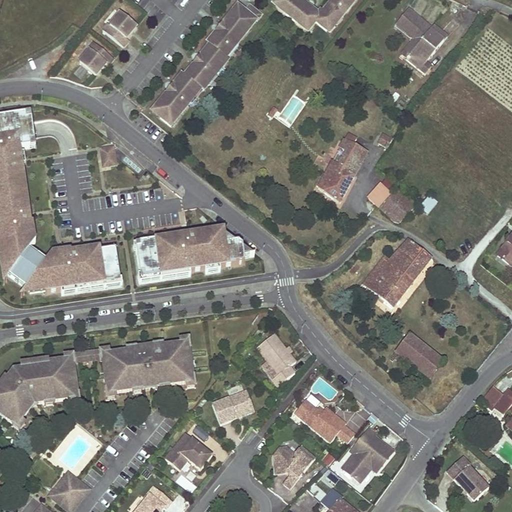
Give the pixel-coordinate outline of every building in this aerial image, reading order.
[(334,21),(337,23),(346,11),(344,9),(351,0),(332,0),(317,19),(292,0),(270,0),(285,12),(283,14),(295,24),(297,22),(308,31),(314,23),(325,33),(334,21)] [(259,16),(249,8),(244,14),(240,19),(232,12),(228,18),(230,20),(222,29),(219,32),(220,33),(217,35),(215,33),(206,44),(208,46),(199,57),(202,59),(200,62),(199,61),(196,64),(197,65),(195,68),(193,66),(184,77),(181,75),(172,86),(175,88),(173,91),(172,90),(169,93),(170,94),(162,103),(160,101),(155,107),(163,114),(159,119),(170,127),(200,90),(202,92),(227,61),(225,59),(259,16)] [(232,12),(240,19),(244,14),(236,8),(232,12)] [(432,30),(409,11),(400,22),(423,41),(407,61),(420,72),(427,63),(444,44),(430,32),(432,30)] [(108,26),(102,32),(122,48),(127,42),(125,40),(130,34),(127,31),(132,24),(120,14),(109,27),(108,26)] [(423,41),(400,22),(396,27),(413,42),(401,56),(407,61),(423,41)] [(135,27),(132,24),(127,31),(130,34),(135,27)] [(430,32),(444,44),(448,38),(435,27),(432,30),(430,32)] [(112,60),(93,44),(87,51),(89,52),(79,65),(91,75),(96,68),(99,71),(104,65),(107,67),(112,60)] [(424,76),(432,67),(427,63),(420,72),(424,76)] [(96,68),(91,75),(94,77),(99,71),(96,68)] [(163,114),(155,107),(151,112),(159,119),(163,114)] [(53,254),(47,262),(45,265),(28,252),(31,249),(36,242),(32,238),(34,235),(33,234),(29,231),(28,224),(31,224),(31,220),(30,218),(30,217),(28,217),(27,217),(26,217),(24,217),(23,211),(30,211),(28,203),(26,203),(21,166),(23,166),(23,162),(22,154),(15,155),(15,150),(21,149),(32,148),(31,142),(36,142),(35,129),(34,120),(28,120),(28,115),(0,118),(0,257),(0,259),(3,259),(5,274),(8,274),(13,273),(29,285),(30,291),(30,293),(45,291),(46,294),(61,292),(114,284),(114,282),(120,281),(116,252),(93,255),(93,252),(85,253),(86,259),(81,260),(80,254),(75,254),(74,255),(73,256),(72,257),(72,258),(65,259),(62,256),(60,254),(57,258),(53,254)] [(342,141),(317,189),(338,206),(366,154),(351,146),(354,140),(346,135),(343,142),(342,141)] [(390,140),(382,135),(377,144),(385,149),(390,140)] [(160,140),(168,146),(171,142),(164,136),(160,140)] [(115,148),(107,149),(109,167),(117,166),(116,158),(115,148)] [(378,208),(396,189),(385,180),(367,200),(378,208)] [(378,208),(385,215),(393,222),(398,225),(403,220),(415,206),(396,189),(378,208)] [(418,209),(422,212),(426,216),(436,204),(428,197),(418,209)] [(141,250),(137,251),(140,276),(144,275),(145,280),(190,274),(205,272),(220,270),(245,266),(242,249),(239,246),(226,248),(224,234),(189,239),(188,239),(187,241),(186,242),(186,244),(186,245),(180,246),(180,242),(171,243),(171,241),(140,245),(141,250)] [(511,236),(497,256),(508,265),(511,259),(511,236)] [(185,237),(171,239),(171,241),(171,243),(180,242),(180,246),(186,245),(186,244),(185,237)] [(408,242),(399,252),(390,263),(386,259),(379,268),(378,267),(363,287),(392,309),(430,260),(408,242)] [(31,249),(28,252),(45,265),(47,262),(31,249)] [(13,273),(8,274),(30,291),(29,285),(13,273)] [(144,275),(140,276),(141,284),(191,278),(190,274),(145,280),(144,275)] [(114,284),(61,292),(62,295),(121,287),(120,281),(114,282),(114,284)] [(443,364),(409,336),(392,357),(394,360),(397,356),(405,362),(428,381),(443,364)] [(279,379),(273,383),(278,390),(295,377),(290,371),(297,366),(290,358),(288,355),(287,353),(275,338),(258,351),(268,364),(279,379)] [(181,342),(182,347),(190,346),(191,350),(193,350),(191,340),(181,342)] [(156,391),(162,390),(166,389),(166,387),(170,386),(170,388),(171,387),(188,385),(196,384),(195,379),(195,375),(196,375),(196,371),(194,371),(192,359),(194,358),(193,354),(191,355),(191,350),(190,346),(182,347),(166,349),(165,349),(165,350),(161,351),(161,348),(156,349),(151,350),(151,351),(141,352),(141,351),(135,352),(131,353),(131,355),(127,355),(127,354),(126,354),(110,357),(102,358),(102,362),(104,371),(108,371),(109,382),(105,382),(106,391),(107,396),(115,395),(131,393),(132,393),(132,391),(136,391),(136,393),(140,393),(146,392),(145,391),(146,391),(156,389),(156,391)] [(99,353),(101,363),(102,362),(102,358),(110,357),(109,351),(99,353)] [(99,353),(73,356),(75,366),(101,363),(99,353)] [(63,357),(64,363),(72,362),(73,366),(75,366),(73,356),(63,357)] [(402,364),(403,363),(405,362),(397,356),(394,360),(399,364),(400,362),(402,364)] [(22,371),(17,371),(13,376),(11,374),(7,379),(5,378),(0,384),(0,410),(8,416),(5,419),(13,425),(16,427),(21,421),(31,408),(34,406),(36,405),(42,404),(42,405),(44,405),(48,405),(48,402),(52,402),(52,403),(53,403),(69,401),(77,400),(76,395),(75,386),(71,387),(70,376),(74,375),(73,366),(72,362),(64,363),(48,365),(47,365),(47,366),(43,366),(43,364),(38,364),(37,365),(37,366),(31,367),(30,367),(30,370),(22,371)] [(188,385),(189,390),(199,389),(197,379),(195,379),(196,384),(188,385)] [(105,391),(106,401),(116,400),(115,395),(107,396),(106,391),(105,391)] [(255,409),(249,392),(214,406),(222,425),(239,419),(237,415),(255,409)] [(503,398),(499,395),(493,401),(498,405),(494,410),(503,418),(507,412),(511,407),(511,405),(511,394),(509,392),(503,398)] [(77,400),(69,401),(69,406),(79,405),(78,395),(76,395),(77,400)] [(307,400),(296,414),(332,443),(338,435),(346,425),(348,423),(327,407),(325,410),(323,413),(319,409),(307,400)] [(237,415),(239,419),(256,412),(255,409),(237,415)] [(16,427),(13,425),(11,426),(20,432),(25,424),(21,421),(16,427)] [(463,434),(466,430),(468,427),(464,424),(456,435),(464,443),(468,439),(463,434)] [(349,444),(357,434),(346,425),(338,435),(349,444)] [(377,433),(370,428),(360,441),(367,447),(360,456),(356,453),(344,468),(361,482),(373,467),(378,471),(395,451),(375,435),(377,433)] [(191,461),(203,470),(215,455),(188,434),(168,459),(183,471),(191,461)] [(367,447),(360,441),(353,450),(356,453),(360,456),(367,447)] [(308,456),(311,452),(303,446),(300,450),(308,456)] [(295,472),(286,483),(293,489),(304,475),(302,473),(305,470),(307,472),(318,458),(311,452),(308,456),(300,450),(297,454),(289,448),(282,448),(276,456),(277,464),(288,473),(291,469),(295,472)] [(327,454),(321,462),(329,468),(335,459),(327,454)] [(466,491),(475,501),(490,488),(470,467),(472,465),(464,457),(448,472),(466,491)] [(278,474),(288,473),(277,464),(278,474)] [(77,481),(75,479),(73,482),(67,476),(50,497),(67,511),(73,511),(90,491),(77,481)] [(139,511),(163,511),(165,509),(167,511),(174,503),(155,488),(149,496),(151,498),(139,511)] [(359,511),(342,498),(329,511),(359,511)]
